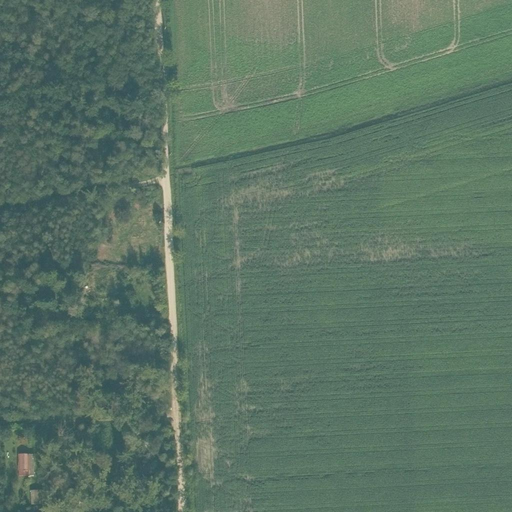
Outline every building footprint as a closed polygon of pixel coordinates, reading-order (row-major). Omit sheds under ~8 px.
[(52,121),(61,120),(60,111),(51,112),(52,121)] [(128,215),(128,227),(142,228),(142,216),(128,215)] [(91,280),(92,295),(108,293),(107,278),(91,280)] [(65,289),(80,291),(81,282),(65,281),(65,289)] [(79,326),(102,328),(103,312),(96,312),(95,323),(90,323),(90,322),(79,321),(79,326)] [(123,328),(140,326),(139,316),(122,317),(123,328)] [(123,380),(110,379),(110,384),(114,384),(113,390),(123,391),(123,380)] [(168,422),(156,422),(156,430),(168,430),(168,422)] [(128,434),(118,434),(118,446),(128,446),(128,434)] [(18,455),(18,476),(33,477),(34,455),(18,455)] [(141,460),(114,459),(114,474),(124,474),(124,469),(141,469),(141,460)] [(30,491),(31,506),(42,504),(42,490),(30,491)]
